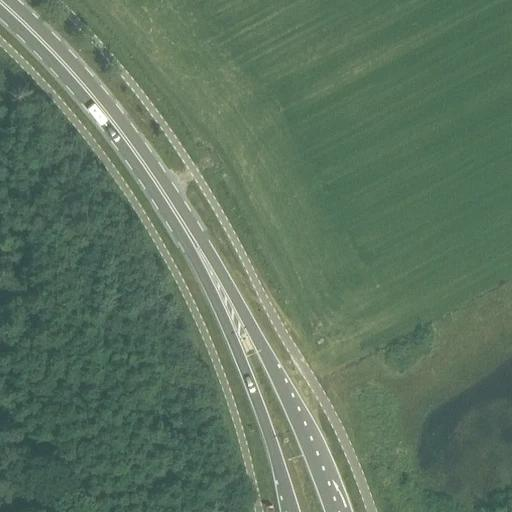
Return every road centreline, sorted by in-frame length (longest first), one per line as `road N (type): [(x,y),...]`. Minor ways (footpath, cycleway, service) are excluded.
road 1 (secondary): [(222,297),(169,201),(101,109),(0,4)]
road 2 (secondary): [(338,511),(260,346),(222,297)]
road 3 (secondary): [(222,297),(292,511)]
road 4 (track): [(0,373),(30,401),(105,511)]
